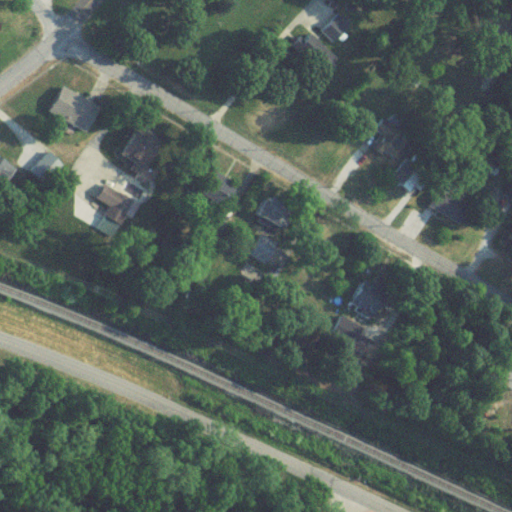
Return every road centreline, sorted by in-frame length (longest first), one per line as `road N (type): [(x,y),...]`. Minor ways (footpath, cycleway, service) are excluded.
road 1 (residential): [(511,307),(61,44)]
road 2 (secondary): [(379,511),(0,344)]
road 3 (tertiary): [(91,0),(61,44),(0,84)]
